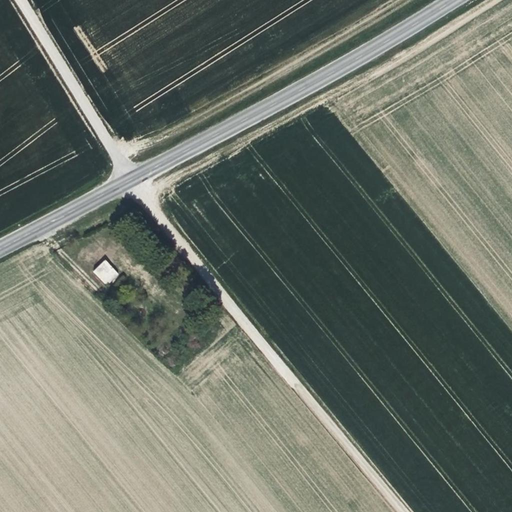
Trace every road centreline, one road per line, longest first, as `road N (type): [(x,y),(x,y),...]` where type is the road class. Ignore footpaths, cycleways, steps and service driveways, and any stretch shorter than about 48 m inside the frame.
road 1 (track): [(18,0),(126,176),(403,511)]
road 2 (secondary): [(0,243),(305,87),(446,0)]
road 3 (track): [(143,196),(495,0)]
road 4 (track): [(389,0),(171,133),(112,153)]
